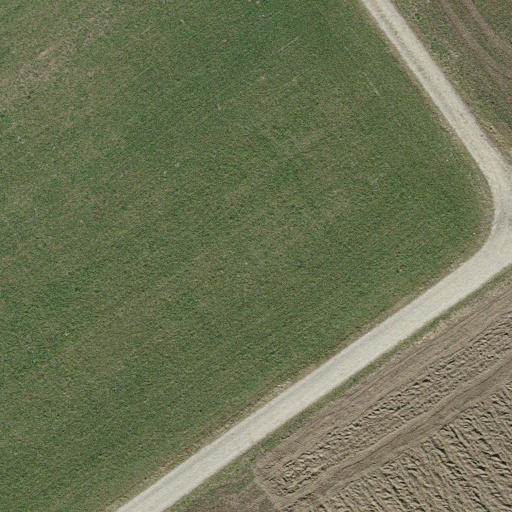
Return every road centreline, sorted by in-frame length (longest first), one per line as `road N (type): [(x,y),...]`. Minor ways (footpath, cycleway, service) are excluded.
road 1 (track): [(511,244),(144,511)]
road 2 (track): [(375,0),(511,190)]
